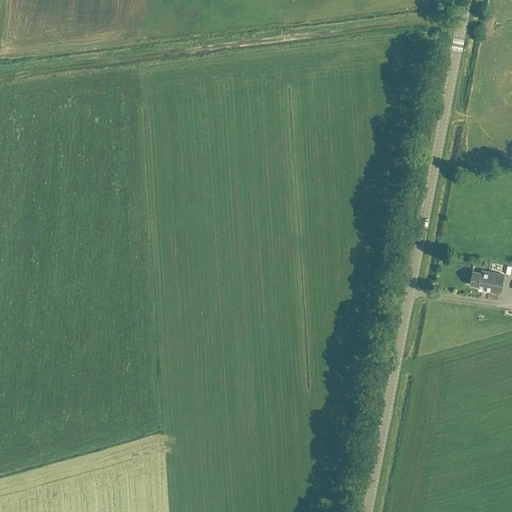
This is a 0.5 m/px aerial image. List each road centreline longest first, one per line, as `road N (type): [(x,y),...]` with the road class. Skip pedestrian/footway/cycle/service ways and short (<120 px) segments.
road 1 (tertiary): [(368,511),(467,0)]
road 2 (track): [(462,25),(0,77)]
